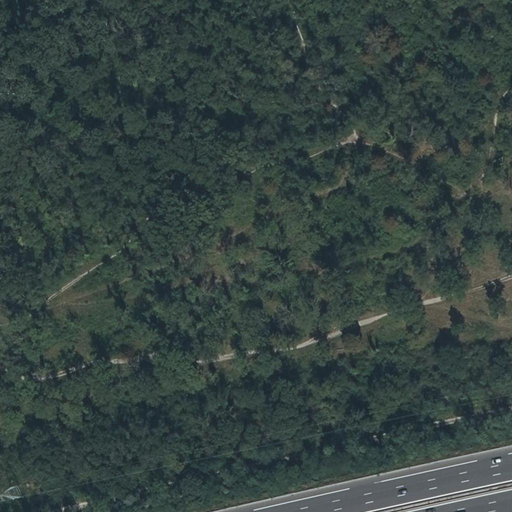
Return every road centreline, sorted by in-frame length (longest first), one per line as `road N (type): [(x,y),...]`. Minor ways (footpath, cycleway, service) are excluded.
road 1 (track): [(511,415),(76,511)]
road 2 (motorway): [(511,469),(311,511)]
